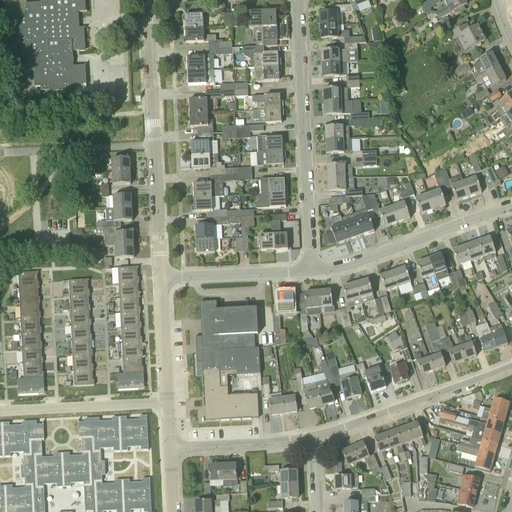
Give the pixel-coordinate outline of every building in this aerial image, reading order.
[(2,0),(25,56),(27,56),(28,72),(35,71),(36,88),(42,88),(42,93),(74,91),(74,86),(88,85),(87,66),(75,67),(74,52),(87,51),(86,28),(81,29),(80,13),(87,13),(86,0),(40,0),(41,4),(28,5),(28,0),(2,0)] [(354,13),(353,11),(351,6),(349,0),(341,0),(342,0),(344,6),(331,7),(331,13),(320,14),(320,27),(337,26),(342,26),(341,13),(354,13)] [(349,0),(351,6),(353,11),(357,9),(356,7),(369,2),(367,0),(349,0)] [(426,17),(432,14),(429,9),(434,6),(431,0),(420,7),(426,17)] [(462,12),(461,8),(465,6),(462,0),(444,0),(447,8),(435,14),(438,20),(454,12),(454,14),(462,12)] [(262,13),(263,32),(277,32),(276,12),(262,13)] [(263,48),(263,41),(263,32),(262,13),(248,14),(249,29),(253,29),(254,36),(256,38),(256,48),(242,49),(264,48),(263,48)] [(185,31),(203,30),(202,15),(184,16),(185,31)] [(393,19),(397,27),(403,23),(399,16),(393,19)] [(465,34),(462,28),(468,25),(464,18),(447,28),(453,41),(459,38),(466,51),(485,42),(477,27),(465,34)] [(345,45),(357,45),(366,44),(364,38),(350,38),(349,32),(338,32),(337,26),(320,27),(321,41),(344,40),(345,45)] [(203,30),(185,31),(186,44),(216,43),(215,36),(203,37),(203,30)] [(382,42),(380,35),(372,36),(374,44),(382,42)] [(322,66),(339,65),(347,65),(347,51),(358,51),(357,45),(345,45),(345,51),(322,53),(322,66)] [(255,70),(279,69),(278,54),(264,55),(264,48),(242,49),(243,55),(245,58),(247,58),(251,61),(251,69),(255,69),(255,70)] [(187,73),(211,72),(211,60),(213,60),(213,57),(232,56),(232,49),(218,50),(204,51),(204,58),(186,59),(187,73)] [(475,81),(499,68),(491,54),(479,61),(480,63),(473,67),(477,73),(462,81),(465,85),(475,80),(475,81)] [(463,57),(457,60),(461,66),(467,63),(463,57)] [(467,63),(461,66),(454,71),(458,78),(471,70),(467,63)] [(339,65),(322,66),(323,79),(340,78),(339,65)] [(499,68),(475,81),(478,85),(482,83),(481,81),(488,77),(494,88),(506,82),(499,68)] [(279,69),(255,70),(255,83),(279,82),(279,69)] [(211,72),(187,73),(188,86),(215,85),(214,72),(211,72)] [(398,97),(406,93),(402,86),(394,91),(398,97)] [(324,104),(341,103),(341,90),(323,90),(324,104)] [(488,98),(498,92),(498,91),(490,96),(487,90),(475,96),(478,102),(488,97),(488,98)] [(225,98),(234,98),(234,92),(221,92),(221,100),(222,100),(225,98)] [(498,92),(488,98),(492,103),(502,97),(498,92)] [(500,120),(511,111),(511,94),(499,104),(499,105),(497,107),(497,112),(498,113),(492,117),(491,116),(486,119),(491,126),(500,120)] [(253,112),(281,110),(280,97),(252,98),(253,104),(257,104),(257,111),(253,112)] [(475,104),(472,99),(465,104),(468,109),(475,104)] [(189,115),(208,114),(207,100),(189,101),(189,115)] [(349,122),(369,121),(369,114),(353,115),(352,103),(341,103),(324,104),(325,117),(348,116),(349,122)] [(466,121),(476,115),(472,108),(462,113),(466,121)] [(281,110),(253,112),(254,121),(266,120),(266,125),(281,124),(281,110)] [(506,139),(511,135),(511,111),(500,120),(508,131),(503,134),(506,139)] [(200,136),(213,135),(213,122),(208,122),(208,114),(189,115),(190,129),(199,129),(200,136)] [(392,121),(398,129),(403,126),(397,118),(392,121)] [(369,121),(349,122),(349,128),(361,127),(361,129),(372,129),(372,127),(381,126),(380,121),(372,122),(372,121),(369,121)] [(326,142),(352,141),(352,140),(343,141),(343,128),(326,129),(326,142)] [(192,157),(210,156),(209,142),(214,141),(213,135),(200,136),(200,142),(191,143),(192,157)] [(256,154),(283,153),(282,139),(267,139),(267,137),(257,138),(258,153),(256,154)] [(327,155),(350,154),(353,154),(352,141),(326,142),(327,155)] [(283,153),(256,154),(257,167),(284,166),(283,153)] [(475,174),(481,172),(475,155),(469,158),(475,174)] [(238,176),(238,169),(217,170),(217,164),(218,164),(218,156),(210,156),(192,157),(193,170),(210,169),(210,177),(238,176)] [(350,160),(351,166),(364,165),(364,168),(377,167),(376,158),(350,160)] [(112,173),(130,172),(130,159),(111,160),(112,173)] [(328,180),(346,179),(345,166),(327,167),(328,180)] [(500,185),(492,168),(489,169),(481,172),(488,191),(496,188),(495,187),(500,185)] [(469,198),(464,183),(461,176),(449,181),(446,170),(440,173),(444,185),(450,183),(457,203),(469,198)] [(508,176),(506,170),(498,174),(497,171),(494,172),(499,181),(508,176)] [(130,172),(112,173),(113,186),(131,185),(130,172)] [(438,187),(444,185),(440,173),(434,175),(438,187)] [(226,183),(238,182),(238,176),(210,177),(211,184),(193,185),(194,199),(212,198),(219,198),(219,184),(226,183)] [(403,200),(409,198),(401,178),(395,178),(403,200)] [(401,178),(409,198),(415,196),(408,178),(401,178)] [(374,197),(375,196),(374,196),(368,197),(362,197),(362,191),(354,191),(354,188),(346,188),(346,179),(328,180),(329,193),(346,192),(346,198),(342,198),(342,199),(350,198),(362,197),(368,197),(374,197)] [(464,183),(469,198),(482,194),(476,179),(464,183)] [(262,196),(270,196),(285,195),(284,181),(269,182),(269,180),(261,181),(262,196)] [(428,196),(434,211),(446,207),(441,192),(428,196)] [(285,195),(270,196),(270,203),(256,203),(256,210),(270,209),(271,209),(286,209),(285,195)] [(114,210),(132,209),(131,196),(113,197),(114,210)] [(368,197),(373,211),(379,208),(375,196),(374,197),(368,197)] [(421,215),(434,211),(428,196),(416,200),(421,215)] [(367,213),(373,211),(368,197),(362,197),(367,213)] [(213,212),(212,198),(194,199),(195,213),(208,212),(208,219),(240,218),(240,211),(227,212),(227,211),(213,212)] [(392,209),(398,224),(410,220),(405,205),(392,209)] [(102,229),(121,228),(121,223),(132,222),(132,209),(114,210),(115,222),(102,222),(102,229)] [(385,229),(398,224),(392,209),(379,214),(385,229)] [(273,235),(274,251),(288,251),(287,235),(281,235),(280,223),(287,222),(286,216),(272,216),(273,235)] [(356,220),(362,237),(375,232),(369,216),(356,220)] [(241,239),(242,253),(249,252),(248,240),(248,236),(250,236),(249,228),(254,227),(254,217),(240,218),(241,224),(241,239)] [(230,225),(241,224),(240,218),(208,219),(208,227),(195,227),(196,242),(214,241),(214,240),(214,227),(230,226),(230,225)] [(362,237),(356,220),(356,221),(344,225),(350,241),(362,237)] [(337,246),(350,241),(344,225),(331,229),(337,246)] [(116,246),(133,246),(133,233),(121,234),(121,228),(102,229),(103,236),(105,236),(105,247),(116,247),(116,246)] [(511,230),(501,234),(506,248),(511,246),(511,248),(511,230)] [(330,234),(322,237),(326,246),(334,243),(330,234)] [(260,252),(274,251),(273,235),(260,236),(260,252)] [(478,242),(483,258),(495,254),(490,238),(478,242)] [(214,241),(196,242),(196,255),(215,254),(214,241)] [(471,263),(483,258),(478,242),(465,247),(471,263)] [(116,246),(116,247),(116,259),(134,259),(133,246),(116,246)] [(458,267),(471,263),(465,247),(452,251),(458,267)] [(460,289),(455,273),(449,275),(442,255),(429,260),(435,275),(434,275),(437,282),(449,278),(452,288),(453,291),(460,289)] [(501,274),(507,271),(502,257),(496,259),(501,274)] [(422,279),(434,275),(435,275),(429,260),(417,264),(422,279)] [(119,285),(138,284),(138,279),(137,279),(137,268),(118,269),(119,285)] [(393,273),(398,288),(410,283),(405,268),(393,273)] [(455,273),(460,289),(467,286),(465,280),(463,280),(460,271),(455,273)] [(19,289),(39,288),(38,283),(37,283),(37,273),(18,274),(19,289)] [(386,292),(398,288),(393,273),(380,277),(386,292)] [(478,283),(484,280),(481,273),(475,275),(478,283)] [(70,297),(89,296),(89,291),(88,291),(88,281),(69,282),(69,294),(70,297)] [(356,284),(360,300),(373,296),(369,281),(356,284)] [(120,300),(139,299),(139,293),(138,293),(137,284),(138,284),(119,285),(120,300)] [(343,288),(347,304),(360,300),(356,284),(343,288)] [(418,286),(420,294),(423,302),(429,299),(424,284),(418,286)] [(414,296),(420,294),(418,286),(412,289),(414,296)] [(20,304),(38,303),(39,303),(39,298),(38,298),(37,288),(39,288),(19,289),(20,304)] [(319,308),(319,309),(333,307),(331,291),(318,293),(319,308)] [(305,294),(307,315),(307,316),(320,315),(319,309),(319,308),(318,293),(305,294)] [(246,295),(237,295),(237,305),(246,305),(246,295)] [(279,313),(293,313),(293,295),(278,296),(279,313)] [(70,312),(89,311),(90,311),(90,306),(89,306),(88,297),(89,297),(89,296),(70,297),(70,312)] [(385,315),(391,313),(387,297),(381,299),(385,315)] [(120,315),(139,314),(139,313),(140,313),(140,308),(139,308),(138,299),(139,299),(120,300),(120,315)] [(379,317),(385,315),(381,299),(375,301),(379,317)] [(217,311),(217,302),(200,303),(201,321),(204,321),(204,329),(202,329),(202,338),(196,338),(197,345),(196,345),(196,347),(197,347),(197,352),(196,352),(196,353),(197,353),(198,362),(203,362),(204,377),(203,377),(203,386),(204,386),(204,388),(203,388),(204,397),(205,397),(205,398),(204,398),(204,400),(204,399),(206,399),(207,407),(205,407),(205,406),(204,406),(204,408),(205,408),(206,421),(221,420),(221,421),(230,420),(230,419),(231,419),(231,420),(241,420),(241,419),(242,419),(242,420),(252,419),(252,418),(259,418),(257,395),(251,396),(251,395),(230,396),(230,397),(228,397),(228,388),(227,377),(261,375),(259,349),(256,350),(255,335),(258,335),(257,309),(217,311)] [(20,319),(39,318),(40,318),(40,313),(39,313),(38,303),(20,304),(20,319)] [(496,322),(503,317),(495,303),(488,308),(496,322)] [(347,309),(341,310),(346,329),(352,327),(348,313),(347,309)] [(340,331),(346,329),(341,310),(335,312),(340,331)] [(71,327),(91,326),(91,321),(89,321),(89,311),(70,312),(71,327)] [(466,314),(470,325),(476,323),(472,311),(466,314)] [(470,325),(466,314),(465,312),(458,315),(463,328),(470,325)] [(385,315),(379,317),(373,320),(374,325),(386,321),(386,320),(390,318),(389,314),(391,313),(385,315)] [(121,330),(139,329),(139,328),(141,328),(141,323),(139,323),(139,320),(139,314),(120,315),(121,330)] [(307,315),(300,316),(302,334),(308,334),(307,316),(307,315)] [(21,335),(40,334),(41,334),(41,328),(39,328),(39,320),(39,318),(20,319),(21,335)] [(436,342),(440,341),(435,323),(428,326),(433,343),(436,342)] [(496,350),(492,338),(487,325),(476,328),(478,334),(478,335),(484,354),(496,350)] [(72,342),(92,341),(92,336),(91,336),(90,327),(91,326),(71,327),(72,342)] [(285,331),(281,331),(280,326),(273,326),(274,347),(282,346),(286,345),(285,331)] [(492,338),(496,350),(508,346),(501,327),(496,328),(498,335),(492,338)] [(122,345),(140,344),(141,344),(141,338),(140,338),(139,329),(121,330),(122,345)] [(22,350),(42,349),(41,344),(40,344),(40,334),(21,335),(22,350)] [(460,348),(464,361),(476,356),(470,338),(464,339),(467,346),(460,348)] [(73,358),(93,356),(92,351),(91,351),(91,342),(92,342),(92,341),(72,342),(73,358)] [(123,360),(141,359),(142,359),(142,353),(141,353),(140,344),(122,345),(123,360)] [(464,361),(460,348),(453,350),(451,344),(446,346),(452,365),(464,361)] [(264,356),(272,355),(271,348),(263,349),(264,356)] [(429,359),(434,372),(445,368),(438,348),(433,350),(436,357),(429,359)] [(23,365),(41,364),(42,364),(42,359),(41,359),(40,349),(42,349),(22,350),(23,365)] [(395,385),(407,381),(405,373),(407,372),(405,365),(412,363),(408,349),(399,352),(402,361),(388,366),(395,385)] [(434,372),(429,359),(422,362),(420,355),(415,357),(422,376),(434,372)] [(73,373),(93,372),(93,366),(92,366),(92,357),(93,357),(93,356),(73,358),(73,373)] [(141,359),(123,360),(124,375),(143,374),(143,368),(142,369),(141,359)] [(326,363),(328,369),(335,367),(333,359),(325,361),(326,363)] [(330,387),(334,385),(328,369),(326,363),(320,365),(324,374),(313,377),(315,384),(322,407),(334,403),(330,387)] [(41,364),(23,365),(24,380),(43,379),(43,374),(42,374),(41,364)] [(361,380),(366,379),(371,394),(386,389),(382,376),(375,379),(372,372),(367,373),(363,364),(356,366),(358,372),(360,376),(361,380)] [(340,377),(337,366),(335,367),(328,369),(334,385),(341,383),(346,401),(361,396),(358,385),(362,384),(361,380),(360,376),(358,372),(340,377)] [(93,372),(73,373),(74,388),(94,387),(94,381),(92,381),(92,372),(93,372)] [(124,375),(122,375),(123,383),(116,383),(117,392),(138,391),(138,382),(144,382),(143,374),(124,375)] [(322,407),(315,384),(304,386),(301,374),(300,374),(296,375),(297,381),(300,395),(304,394),(309,411),(322,407)] [(44,387),(43,379),(24,380),(22,380),(23,388),(16,389),(17,397),(38,396),(38,388),(44,387)] [(294,396),(300,395),(297,381),(291,382),(294,396)] [(474,405),(480,407),(481,403),(475,401),(476,399),(474,395),(462,399),(463,402),(474,405)] [(282,400),(284,415),(297,413),(295,398),(282,400)] [(272,417),(284,415),(282,400),(270,402),(272,417)] [(491,411),(506,415),(509,404),(494,400),(491,411)] [(506,415),(491,411),(485,409),(482,419),(488,421),(489,421),(504,425),(506,415)] [(441,418),(455,422),(457,416),(443,412),(441,418)] [(0,457),(11,457),(11,454),(24,453),(24,466),(21,466),(22,480),(25,480),(26,489),(13,490),(12,486),(0,486),(0,511),(113,511),(117,511),(116,511),(131,511),(144,510),(144,511),(151,511),(150,479),(149,479),(149,480),(142,480),(143,484),(130,484),(130,481),(115,481),(115,485),(103,485),(102,476),(106,476),(105,462),(101,462),(101,450),(114,449),(114,452),(128,452),(128,448),(141,448),(141,451),(148,451),(149,451),(147,416),(146,416),(146,417),(139,417),(140,421),(127,421),(127,418),(112,419),(112,422),(100,423),(99,419),(85,420),(85,423),(79,424),(78,424),(79,440),(80,440),(82,439),(83,457),(70,457),(70,454),(55,455),(55,458),(43,458),(42,441),(44,441),(44,425),(43,425),(37,426),(37,422),(22,423),(22,426),(10,427),(9,423),(0,423),(0,457)] [(455,423),(455,422),(441,418),(439,422),(473,432),(471,438),(498,446),(501,435),(465,425),(465,426),(455,423)] [(489,421),(488,421),(487,425),(469,421),(466,420),(465,425),(501,435),(504,425),(489,421)] [(407,427),(412,442),(418,440),(421,448),(426,446),(418,424),(407,427)] [(401,446),(412,442),(407,427),(396,431),(401,446)] [(406,461),(404,454),(401,446),(396,431),(385,435),(390,450),(396,448),(401,463),(406,461)] [(384,452),(390,450),(385,435),(374,439),(383,461),(387,460),(384,452)] [(495,456),(498,446),(471,438),(470,443),(461,441),(460,446),(458,446),(495,456)] [(429,457),(437,459),(441,441),(434,439),(429,457)] [(353,448),(359,462),(365,460),(370,472),(379,468),(374,455),(370,457),(363,443),(353,448)] [(492,466),(495,456),(458,446),(456,453),(478,458),(477,462),(475,468),(483,471),(490,473),(492,466)] [(348,466),(359,462),(353,448),(342,453),(348,466)] [(419,475),(428,476),(428,459),(419,458),(419,475)] [(462,476),(464,468),(449,464),(447,472),(462,476)] [(223,482),(223,488),(223,489),(237,488),(236,466),(222,467),(223,482)] [(209,467),(210,483),(223,482),(222,467),(209,467)] [(385,483),(391,480),(387,467),(380,469),(385,483)] [(282,487),(298,486),(297,472),(281,473),(282,487)] [(336,491),(351,491),(351,490),(358,489),(357,475),(349,475),(349,478),(335,478),(336,491)] [(460,491),(476,495),(480,481),(463,477),(460,491)] [(375,496),(375,497),(390,496),(385,483),(374,484),(374,490),(362,491),(362,497),(375,496)] [(403,499),(411,498),(410,484),(402,484),(403,499)] [(298,486),(282,487),(282,500),(298,499),(298,486)] [(473,509),(476,495),(460,491),(456,504),(473,509)] [(196,511),(220,511),(220,503),(230,502),(229,496),(216,496),(216,502),(211,502),(196,503),(196,511)]
